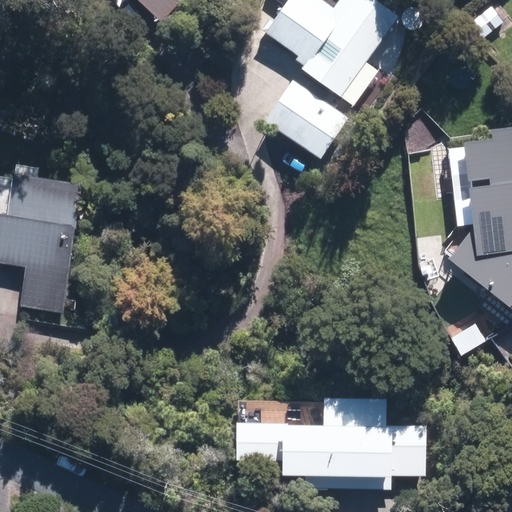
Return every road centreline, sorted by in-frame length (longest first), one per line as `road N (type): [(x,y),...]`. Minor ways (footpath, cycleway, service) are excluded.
road 1 (unknown): [(0,331),(138,346),(189,330),(226,297),(241,233),(233,169),(201,113),(129,30)]
road 2 (residential): [(130,511),(0,457)]
